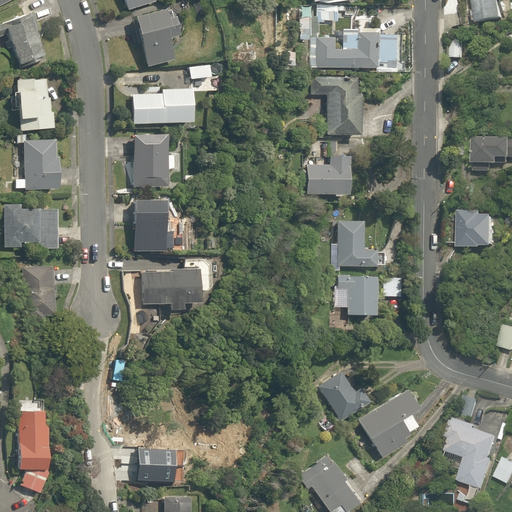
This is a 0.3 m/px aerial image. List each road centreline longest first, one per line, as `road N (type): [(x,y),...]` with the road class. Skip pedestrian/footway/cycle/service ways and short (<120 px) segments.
road 1 (residential): [(72,0),(91,88),(102,315),(97,449),(109,511)]
road 2 (residential): [(511,388),(437,360),(427,335),(424,0)]
